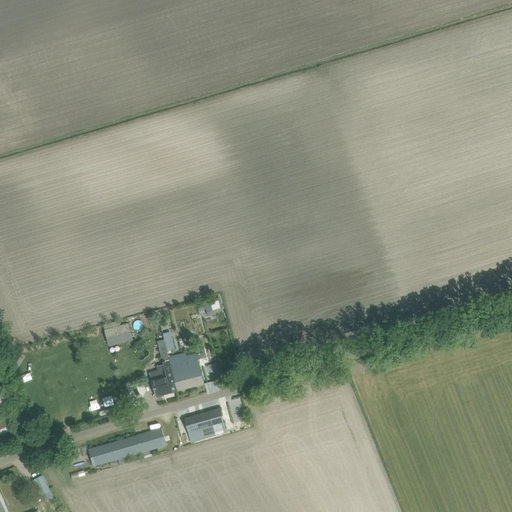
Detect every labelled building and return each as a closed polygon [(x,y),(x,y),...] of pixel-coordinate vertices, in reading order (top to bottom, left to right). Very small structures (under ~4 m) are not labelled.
[(220,299),(205,303),(208,316),(223,312),(220,299)] [(128,324),(105,331),(109,346),(132,340),(128,324)] [(169,361),(177,391),(205,384),(197,354),(181,358),(180,354),(172,356),(173,360),(169,361)] [(169,361),(164,363),(167,376),(152,380),(154,387),(156,397),(177,391),(169,361)] [(185,419),(187,429),(191,440),(226,430),(220,409),(185,419)] [(5,417),(0,419),(0,435),(11,431),(5,417)] [(89,450),(92,459),(94,466),(166,445),(162,429),(89,450)] [(34,481),(41,495),(50,491),(42,477),(34,481)]
